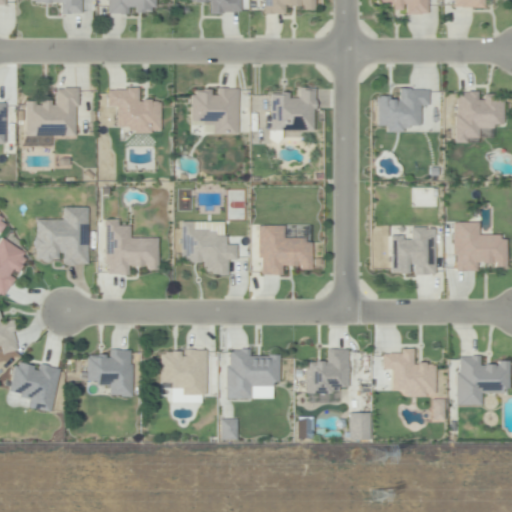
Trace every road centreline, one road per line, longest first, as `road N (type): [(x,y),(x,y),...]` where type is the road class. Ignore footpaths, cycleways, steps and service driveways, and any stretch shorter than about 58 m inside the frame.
road 1 (residential): [(511,51),(0,50)]
road 2 (residential): [(511,314),(63,313)]
road 3 (residential): [(346,314),(346,0)]
